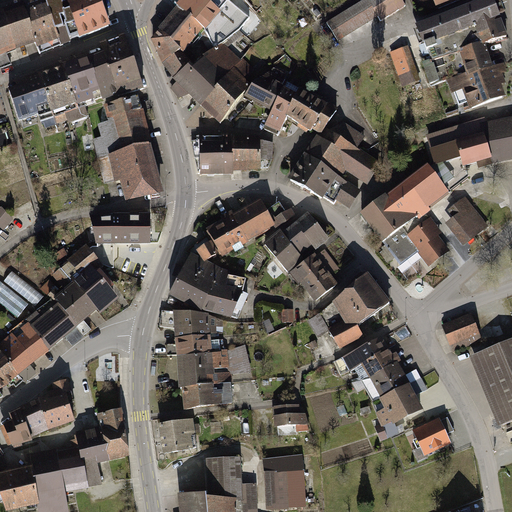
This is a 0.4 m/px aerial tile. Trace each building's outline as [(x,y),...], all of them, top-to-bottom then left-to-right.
[(36,0),(15,8),(29,46),(31,51),(60,40),(63,48),(109,30),(97,0),(36,0)] [(196,0),(184,0),(150,43),(162,72),(171,64),(218,16),(196,0)] [(196,0),(218,16),(225,6),(218,0),(196,0)] [(401,0),(365,0),(326,24),(338,43),(378,19),(381,23),(406,8),(401,0)] [(491,0),(488,0),(411,30),(427,66),(422,68),(427,87),(464,73),(458,59),(484,48),(498,43),(491,26),(500,23),(491,0)] [(431,0),(438,14),(471,0),(431,0)] [(15,8),(0,14),(0,57),(29,46),(15,8)] [(141,90),(123,35),(97,43),(100,53),(116,99),(141,90)] [(171,64),(162,72),(218,129),(242,102),(251,90),(245,83),(257,72),(226,47),(201,63),(191,73),(185,69),(179,75),(171,64)] [(410,48),(390,55),(399,82),(420,74),(410,48)] [(493,71),(484,48),(458,59),(464,73),(466,78),(447,85),(460,118),(505,101),(501,89),(505,87),(502,79),(509,76),(505,66),(493,71)] [(116,99),(100,53),(26,78),(27,86),(10,92),(22,125),(100,97),(102,102),(116,99)] [(334,112),(270,76),(251,90),(242,102),(270,116),(261,131),(279,139),(287,126),(316,140),(334,112)] [(139,98),(110,106),(122,149),(151,142),(139,98)] [(511,113),(511,114),(511,116),(511,121),(481,128),(484,136),(454,144),(462,171),(492,161),(493,168),(511,163),(511,113)] [(326,134),(316,140),(304,160),(343,184),(345,179),(367,191),(377,167),(356,155),(365,142),(344,128),(326,134)] [(235,138),(200,137),(199,180),(234,181),(234,176),(235,142),(235,138)] [(261,142),(235,142),(234,176),(260,177),(261,142)] [(150,144),(111,154),(116,179),(121,178),(127,199),(162,189),(150,144)] [(343,184),(304,160),(288,186),(349,216),(361,194),(343,184)] [(451,199),(427,167),(361,218),(383,245),(385,244),(417,219),(420,223),(451,199)] [(456,217),(444,227),(463,251),(492,228),(466,196),(449,209),(456,217)] [(260,203),(209,232),(224,260),(276,231),(260,203)] [(0,230),(4,233),(14,221),(0,209),(0,230)] [(281,226),(297,219),(294,211),(277,218),(281,226)] [(149,218),(92,217),(92,246),(149,246),(149,218)] [(307,217),(282,236),(301,258),(312,250),(315,254),(329,243),(307,217)] [(443,234),(432,220),(423,226),(417,219),(385,244),(391,251),(383,256),(391,268),(414,252),(431,270),(451,254),(438,238),(443,234)] [(279,235),(264,247),(287,274),(302,262),(279,235)] [(220,256),(214,244),(200,251),(207,263),(220,256)] [(86,249),(67,263),(79,279),(91,270),(98,265),(86,249)] [(235,277),(188,256),(166,300),(204,318),(234,324),(247,297),(230,292),(235,277)] [(313,258),(290,275),(314,305),(337,288),(313,258)] [(79,279),(51,302),(74,332),(114,301),(91,270),(79,279)] [(37,307),(45,297),(13,271),(5,281),(37,307)] [(387,305),(367,276),(326,305),(340,325),(328,333),(342,353),(360,340),(353,329),(387,305)] [(0,301),(19,318),(30,305),(0,280),(0,279),(0,301)] [(49,296),(58,288),(51,281),(42,288),(49,296)] [(54,309),(28,330),(47,355),(74,332),(54,309)] [(294,323),(294,311),(284,311),(284,323),(294,323)] [(205,319),(170,314),(173,341),(207,339),(205,319)] [(471,316),(442,328),(452,355),(482,343),(471,316)] [(24,328),(0,345),(0,356),(13,378),(47,355),(28,330),(24,328)] [(207,339),(173,341),(175,360),(209,356),(207,339)] [(388,356),(379,339),(339,361),(346,373),(358,367),(366,382),(399,363),(393,353),(388,356)] [(511,342),(469,360),(496,428),(511,422),(511,342)] [(209,356),(175,360),(178,390),(227,385),(231,384),(227,354),(209,356)] [(0,382),(4,389),(14,380),(13,378),(0,356),(0,382)] [(379,401),(408,384),(397,365),(366,382),(379,401)] [(73,405),(67,382),(48,385),(51,392),(42,395),(44,399),(34,402),(44,433),(74,423),(70,407),(73,405)] [(227,385),(178,390),(180,409),(229,405),(227,385)] [(389,429),(420,413),(406,387),(379,401),(375,403),(389,429)] [(28,442),(44,433),(34,402),(16,412),(28,442)] [(297,407),(271,409),(273,430),(277,430),(278,437),(306,434),(305,417),(298,418),(297,407)] [(28,442),(16,412),(2,417),(6,423),(0,427),(0,439),(4,449),(7,447),(9,450),(12,448),(14,451),(28,442)] [(129,459),(123,412),(97,418),(98,425),(104,464),(129,459)] [(460,438),(447,414),(424,426),(437,450),(460,438)] [(191,421),(156,426),(160,460),(196,455),(191,421)] [(104,464),(98,425),(74,430),(77,442),(88,488),(104,485),(100,465),(104,464)] [(88,488),(77,442),(67,442),(68,451),(55,453),(64,494),(88,488)] [(67,511),(64,494),(55,453),(26,458),(28,468),(36,511),(67,511)] [(239,461),(204,462),(206,495),(175,498),(176,511),(257,511),(256,485),(240,486),(239,461)] [(36,511),(28,468),(0,474),(0,511),(16,511),(18,511),(36,511)] [(286,472),(263,473),(264,511),(282,511),(288,511),(286,472)]
